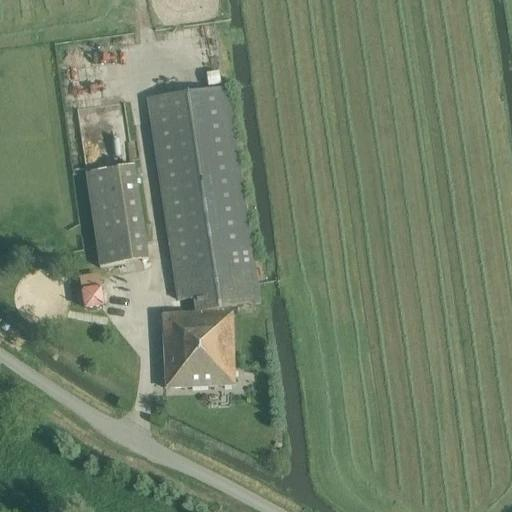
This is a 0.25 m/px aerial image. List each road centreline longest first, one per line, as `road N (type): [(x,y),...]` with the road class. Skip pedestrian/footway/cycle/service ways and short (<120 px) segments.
road 1 (track): [(140,0),(147,46),(131,63),(169,291),(153,307),(137,441)]
road 2 (unclassified): [(272,511),(0,355)]
